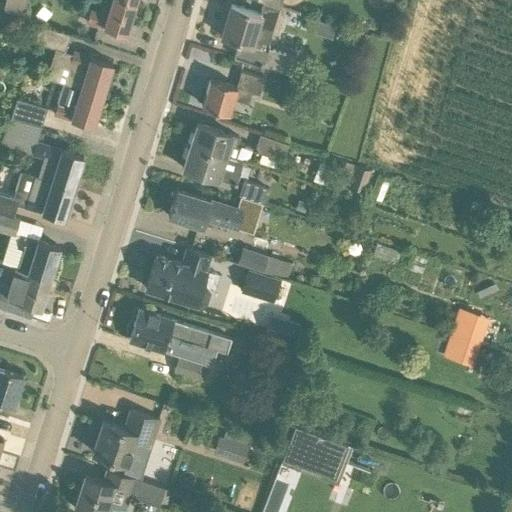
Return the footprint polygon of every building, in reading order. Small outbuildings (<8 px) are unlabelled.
[(26,0),(6,0),(5,6),(6,6),(5,10),(22,15),(26,0)] [(126,33),(135,1),(132,0),(110,0),(107,12),(91,7),(87,21),(126,33)] [(268,47),(280,7),(264,2),(261,12),(231,4),(222,35),(238,40),(234,56),(285,71),(297,74),(302,58),(286,53),(268,47)] [(39,22),(33,39),(65,50),(71,32),(39,22)] [(73,52),(65,50),(56,79),(63,81),(103,93),(112,62),(74,50),(73,52)] [(202,104),(230,112),(234,98),(249,103),(252,91),(260,93),(265,77),(241,70),(237,85),(210,77),(202,104)] [(291,73),(287,85),(302,90),(303,86),(309,88),(312,80),(291,73)] [(93,125),(103,93),(63,81),(57,101),(58,101),(54,113),(93,125)] [(9,116),(41,126),(48,106),(17,96),(11,116),(10,116),(9,116)] [(37,141),(41,126),(9,116),(2,141),(33,151),(32,153),(44,157),(38,175),(35,174),(74,186),(83,155),(37,141)] [(239,135),(216,128),(197,122),(190,143),(224,155),(236,159),(240,147),(236,146),(239,135)] [(288,142),(260,133),(255,150),(283,159),(288,142)] [(236,160),(236,159),(224,155),(190,143),(182,167),(236,184),(243,162),(236,160)] [(372,169),(357,164),(350,185),(364,190),(372,169)] [(64,218),(74,186),(35,174),(25,206),(64,218)] [(262,203),(267,186),(244,179),(239,195),(262,203)] [(236,207),(196,194),(176,188),(168,215),(203,226),(205,218),(238,229),(238,227),(253,232),(262,203),(239,195),(236,207)] [(20,199),(12,196),(0,191),(0,212),(14,216),(20,199)] [(296,209),(305,211),(308,201),(299,199),(296,209)] [(14,216),(0,212),(0,229),(14,234),(20,218),(14,216)] [(59,246),(40,240),(21,234),(17,246),(24,248),(19,267),(16,266),(15,267),(49,278),(59,246)] [(145,286),(201,304),(207,302),(210,290),(204,283),(209,268),(207,267),(211,254),(185,246),(180,261),(156,254),(145,286)] [(292,262),(243,246),(237,262),(287,279),(292,262)] [(40,308),(49,278),(15,267),(10,284),(5,283),(5,284),(0,282),(0,308),(30,318),(33,306),(40,308)] [(248,268),(241,291),(274,301),(281,279),(248,268)] [(488,317),(459,307),(450,330),(481,341),(491,344),(498,322),(487,318),(488,317)] [(174,319),(158,314),(139,308),(129,338),(176,353),(181,337),(207,346),(211,331),(174,319)] [(290,320),(284,340),(295,343),(301,324),(290,320)] [(481,341),(450,330),(442,354),(473,364),(481,341)] [(180,354),(175,371),(197,378),(203,361),(180,354)] [(0,399),(13,404),(23,374),(0,367),(0,399)] [(300,414),(297,413),(294,418),(317,427),(323,411),(309,405),(307,412),(301,410),(300,414)] [(92,451),(129,463),(136,441),(152,446),(161,418),(130,407),(123,426),(102,419),(92,451)] [(343,443),(292,426),(282,456),(332,475),(343,443)] [(220,436),(214,452),(244,461),(250,443),(225,436),(225,437),(220,436)] [(165,486),(137,477),(106,467),(102,478),(85,473),(74,507),(90,511),(128,511),(129,511),(127,508),(131,495),(158,504),(160,500),(165,486)] [(171,489),(165,486),(160,500),(167,503),(171,489)]
